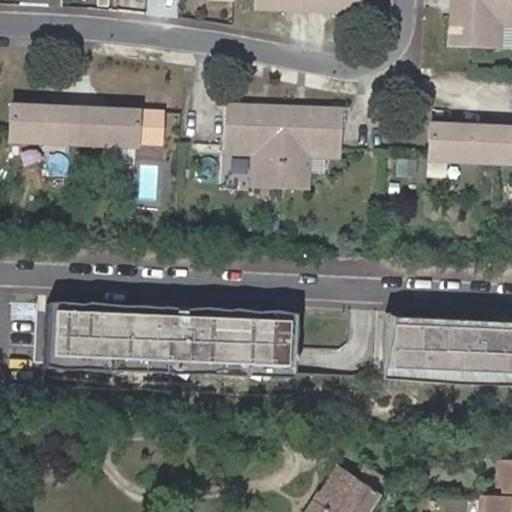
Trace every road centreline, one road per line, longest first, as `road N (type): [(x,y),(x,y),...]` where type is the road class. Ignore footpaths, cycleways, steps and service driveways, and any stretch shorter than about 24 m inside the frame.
road 1 (residential): [(0,276),(511,299)]
road 2 (residential): [(0,20),(171,33),(344,70),(383,60),(405,32),(407,0)]
